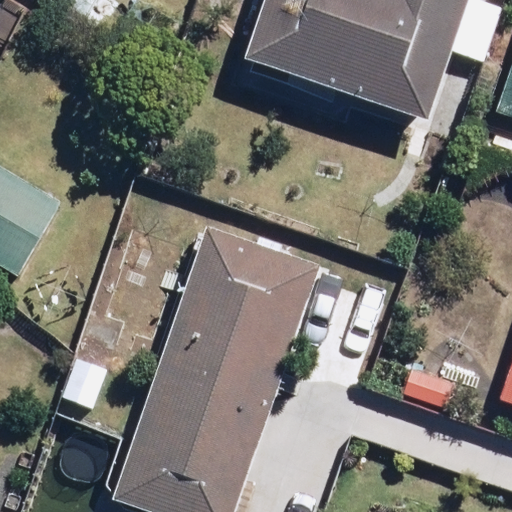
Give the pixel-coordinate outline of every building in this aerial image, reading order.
[(456,61),(484,70),(503,13),(475,4),(476,0),(267,0),(245,68),(434,130),(456,61)] [(511,71),(497,115),(511,120),(511,71)] [(63,206),(0,169),(0,266),(21,279),(63,206)] [(236,511),(321,269),(208,230),(115,499),(151,511),(236,511)] [(511,367),(499,401),(511,405),(511,367)]
